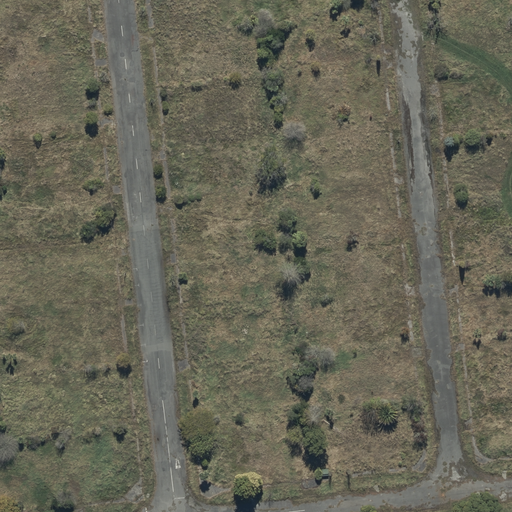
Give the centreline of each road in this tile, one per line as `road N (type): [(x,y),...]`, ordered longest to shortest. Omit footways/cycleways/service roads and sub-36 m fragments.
road 1 (track): [(175,511),(119,0)]
road 2 (track): [(454,495),(403,0)]
road 3 (track): [(298,511),(511,489)]
